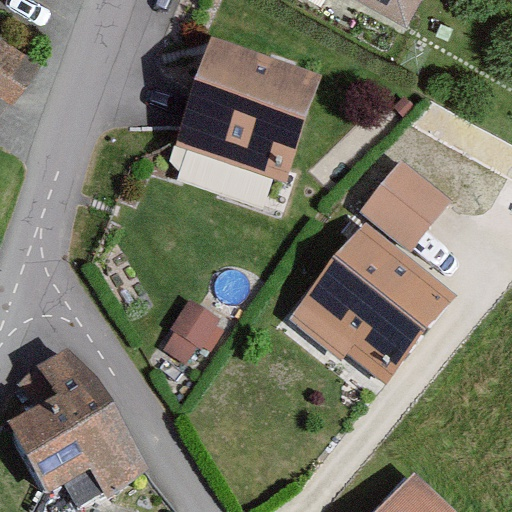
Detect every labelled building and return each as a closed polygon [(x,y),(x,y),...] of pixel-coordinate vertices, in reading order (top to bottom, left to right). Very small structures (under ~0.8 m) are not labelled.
[(0,0),(0,91),(11,99),(37,57),(0,29),(0,0)] [(417,0),(378,0),(408,16),(417,0)] [(320,81),(212,44),(178,143),(286,180),(320,81)] [(363,213),(411,252),(451,203),(403,164),(363,213)] [(451,300),(366,228),(291,317),(341,359),(348,351),(384,381),(451,300)] [(97,366),(11,417),(68,511),(69,511),(154,461),(97,366)] [(450,511),(417,479),(383,511),(450,511)]
